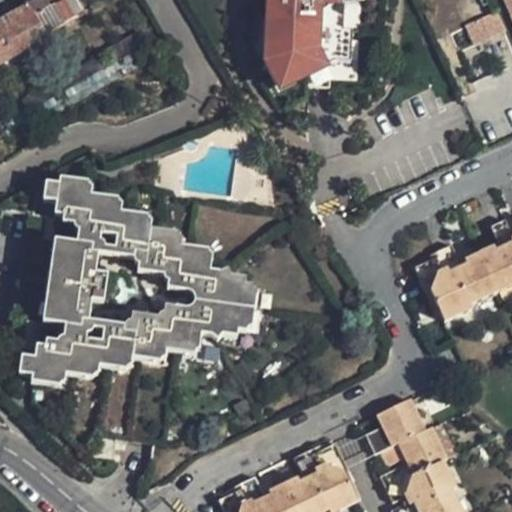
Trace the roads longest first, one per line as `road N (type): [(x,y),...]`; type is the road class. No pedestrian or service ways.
road 1 (residential): [(371,256),(409,359),(397,386),(173,511)]
road 2 (residential): [(159,0),(202,82),(197,103),(137,136),(82,137),(0,187)]
road 3 (residential): [(371,256),(326,210),(324,183),(462,118)]
road 4 (residential): [(511,162),(382,230),(371,256)]
